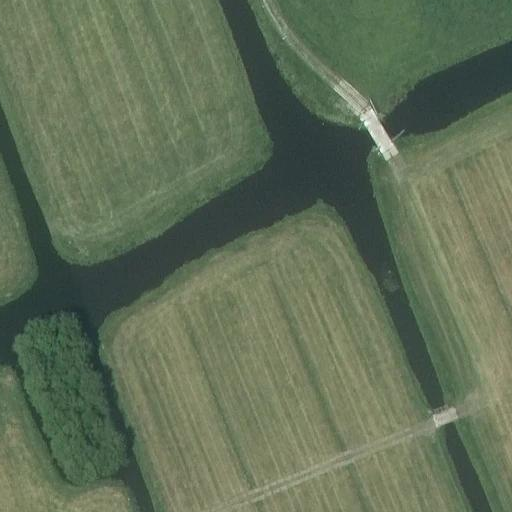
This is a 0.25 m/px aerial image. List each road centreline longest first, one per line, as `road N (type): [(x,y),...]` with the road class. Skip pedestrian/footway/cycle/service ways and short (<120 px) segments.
road 1 (track): [(211,511),(454,412),(479,385),(453,300),(398,177),(511,125)]
road 2 (track): [(398,177),(358,110),(302,57),(269,0)]
